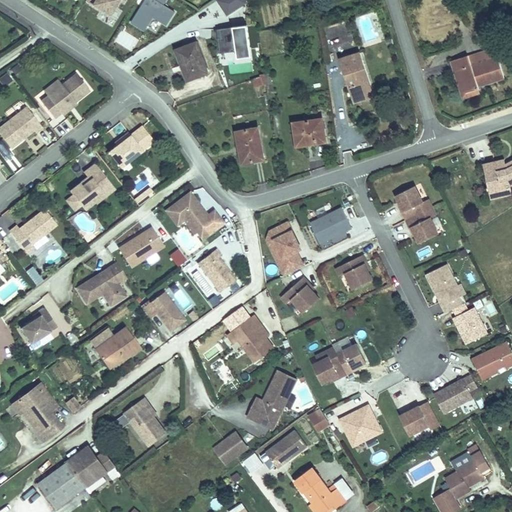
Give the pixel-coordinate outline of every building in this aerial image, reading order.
[(92,0),(90,3),(110,14),(118,0),(92,0)] [(143,0),(129,25),(143,33),(152,18),(166,26),(175,12),(163,5),(166,0),(143,0)] [(248,3),(246,0),(217,0),(227,16),(248,3)] [(247,24),(217,28),(221,52),(236,50),(237,58),(252,56),(247,24)] [(131,50),(137,40),(122,30),(116,40),(131,50)] [(59,78),(53,84),(66,100),(73,95),(80,89),(78,87),(82,85),(83,87),(87,84),(101,72),(88,55),(73,67),(59,78)] [(490,59),(447,75),(450,84),(455,83),(463,105),(476,100),(502,90),(490,59)] [(191,60),(170,67),(180,97),(201,90),(191,60)] [(70,62),(55,73),(59,78),(73,67),(70,62)] [(353,66),(333,72),(345,108),(364,101),(353,66)] [(0,77),(0,82),(3,87),(12,81),(7,73),(0,77)] [(252,85),(271,86),(271,76),(253,75),(252,85)] [(455,83),(450,84),(460,112),(478,105),(476,100),(463,105),(455,83)] [(80,89),(73,95),(75,97),(89,86),(87,84),(83,87),(82,85),(78,87),(80,89)] [(38,89),(8,113),(23,131),(35,121),(33,118),(44,110),(46,113),(47,115),(54,109),(38,89)] [(262,95),(252,97),(253,104),(263,103),(264,108),(272,107),(269,94),(262,95)] [(364,101),(345,108),(347,116),(367,110),(364,101)] [(44,110),(33,118),(35,121),(46,113),(44,110)] [(132,122),(124,128),(126,131),(121,135),(112,142),(125,158),(158,131),(146,115),(134,125),(132,122)] [(316,132),(285,138),(289,163),(320,157),(316,132)] [(258,144),(234,148),(240,179),(262,175),(258,144)] [(100,154),(88,163),(92,168),(94,170),(87,176),(85,173),(74,181),(77,184),(78,186),(85,195),(89,200),(99,192),(99,191),(97,189),(107,181),(108,183),(117,176),(100,154)] [(92,168),(85,173),(87,176),(94,170),(92,168)] [(484,180),(472,182),(476,206),(498,202),(511,190),(511,173),(509,170),(494,183),(485,185),(484,180)] [(492,173),(471,177),(472,182),(484,180),(485,185),(494,183),(492,173)] [(119,179),(117,176),(108,183),(107,181),(97,189),(99,191),(99,192),(100,194),(119,179)] [(405,219),(434,205),(430,197),(423,200),(415,184),(394,193),(405,219)] [(78,186),(72,191),(79,200),(85,195),(78,186)] [(207,212),(190,190),(163,210),(178,227),(184,221),(193,235),(197,232),(202,240),(226,223),(214,207),(207,212)] [(22,218),(14,224),(31,246),(38,240),(36,237),(61,217),(49,202),(24,221),(22,218)] [(498,202),(476,206),(478,215),(499,210),(498,202)] [(439,215),(434,205),(405,219),(417,244),(441,233),(433,218),(439,215)] [(353,228),(341,206),(310,221),(321,243),(353,228)] [(282,277),(306,266),(287,222),(263,232),(282,277)] [(166,246),(151,225),(117,247),(130,268),(166,246)] [(0,257),(10,250),(0,237),(0,257)] [(220,245),(215,238),(195,253),(217,282),(234,269),(217,246),(220,245)] [(167,256),(176,267),(186,260),(177,248),(167,256)] [(94,265),(76,279),(87,294),(102,282),(111,294),(126,283),(117,271),(125,265),(114,250),(99,261),(102,266),(98,270),(94,265)] [(372,268),(364,254),(335,268),(338,276),(344,274),(351,289),(374,278),(369,269),(372,268)] [(102,266),(99,261),(94,265),(98,270),(102,266)] [(452,309),(465,303),(462,297),(468,294),(462,282),(458,284),(447,263),(425,274),(445,313),(452,309)] [(34,286),(41,282),(33,266),(25,270),(34,286)] [(317,287),(305,275),(280,297),(287,305),(291,301),(303,313),(320,297),(314,290),(317,287)] [(186,319),(164,290),(150,302),(147,298),(140,304),(150,318),(156,313),(170,331),(186,319)] [(59,318),(46,301),(39,306),(41,309),(36,313),(23,322),(34,337),(59,318)] [(490,333),(476,305),(470,308),(467,302),(465,303),(452,309),(455,315),(451,317),(465,346),(490,333)] [(266,328),(257,317),(261,314),(254,305),(232,321),(238,330),(254,352),(273,338),(266,328)] [(345,310),(348,318),(355,316),(352,307),(345,310)] [(269,325),(261,314),(257,317),(266,328),(269,325)] [(91,341),(103,357),(120,345),(124,351),(138,339),(123,318),(91,341)] [(233,334),(238,330),(232,321),(227,325),(233,334)] [(511,365),(511,350),(507,340),(472,357),(483,380),(511,365)] [(339,357),(347,375),(362,368),(361,365),(367,362),(357,342),(342,349),(345,354),(339,357)] [(339,357),(333,344),(314,353),(317,359),(311,362),(322,387),(347,375),(339,357)] [(120,345),(103,357),(106,361),(119,352),(120,353),(124,351),(120,345)] [(298,369),(278,361),(272,376),(275,377),(273,383),(269,381),(264,392),(263,395),(272,398),(265,416),(276,420),(298,369)] [(481,389),(472,373),(433,392),(445,414),(474,399),(471,394),(481,389)] [(39,374),(10,395),(17,405),(19,403),(28,397),(33,404),(29,407),(39,422),(35,425),(40,433),(60,419),(48,402),(56,397),(39,374)] [(153,409),(146,400),(149,396),(144,389),(123,404),(130,415),(148,438),(165,426),(153,409)] [(272,398),(263,395),(264,392),(259,390),(250,409),(265,416),(272,398)] [(157,407),(149,396),(146,400),(153,409),(157,407)] [(28,397),(19,403),(35,425),(39,422),(29,407),(33,404),(28,397)] [(71,414),(80,408),(72,397),(64,403),(71,414)] [(441,424),(429,400),(420,405),(419,403),(398,413),(410,435),(430,425),(432,429),(441,424)] [(384,434),(369,403),(339,418),(353,448),(384,434)] [(130,415),(123,404),(118,408),(125,418),(130,415)] [(317,434),(330,425),(319,408),(306,416),(317,434)] [(274,441),(284,454),(293,446),(295,448),(314,433),(303,418),(274,441)] [(250,441),(238,426),(227,435),(239,450),(250,441)] [(239,450),(227,435),(217,443),(228,458),(239,450)] [(87,438),(37,477),(56,502),(107,463),(98,451),(87,438)] [(98,451),(107,463),(115,457),(106,445),(98,451)] [(286,456),(295,448),(293,446),(284,454),(286,456)] [(250,474),(263,465),(254,453),(242,462),(250,474)] [(321,491),(329,502),(347,489),(350,492),(356,487),(347,475),(340,480),(321,455),(304,469),(321,491)] [(453,507),(446,511),(472,511),(474,511),(472,509),(470,504),(486,493),(486,494),(494,489),(492,486),(483,471),(474,476),(477,482),(449,500),(453,507)] [(326,505),(329,502),(321,491),(318,493),(326,505)] [(470,504),(472,509),(488,498),(486,494),(486,493),(470,504)] [(264,511),(253,496),(230,511),(264,511)] [(370,511),(371,511),(380,507),(376,500),(366,506),(370,511)]
